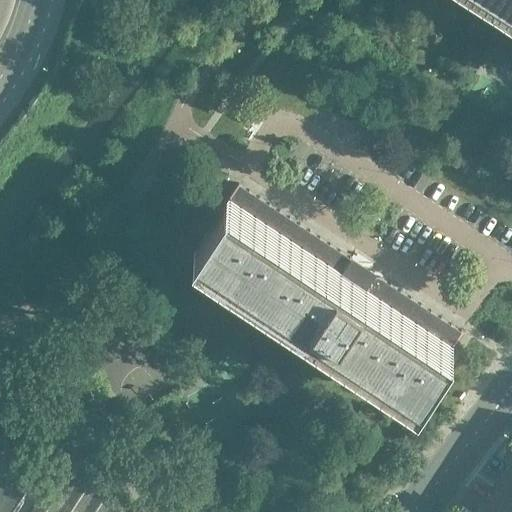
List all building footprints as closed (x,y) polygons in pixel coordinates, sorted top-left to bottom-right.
[(238,211),(250,191),(239,184),(226,203),(238,211)] [(248,217),(260,198),(250,191),(238,211),(248,217)] [(258,224),(270,204),(260,198),(248,217),(258,224)] [(385,308),(374,301),(362,293),(371,280),(372,279),(372,278),(369,277),(369,276),(352,274),(352,273),(345,269),(339,278),(328,270),(318,264),(308,257),(298,250),(288,244),(278,237),(268,230),(258,224),(248,217),(238,211),(226,203),(193,252),(206,260),(208,257),(246,283),(244,286),(267,301),(269,298),(282,307),(280,309),(292,317),(294,314),(307,323),(305,326),(331,343),(333,340),(346,349),(344,352),(367,367),(369,364),(407,389),(405,392),(418,400),(450,351),(438,343),(428,336),(417,329),(406,322),(396,315),(385,308)] [(268,230),(280,211),(270,204),(258,224),(268,230)] [(278,237),(290,218),(280,211),(268,230),(278,237)] [(288,244),(300,224),(290,218),(278,237),(288,244)] [(298,250),(310,231),(300,224),(288,244),(298,250)] [(308,257),(320,238),(310,231),(298,250),(308,257)] [(318,264),(330,244),(320,238),(308,257),(318,264)] [(328,270),(340,251),(330,244),(318,264),(328,270)] [(345,269),(352,258),(340,251),(328,270),(339,278),(345,269)] [(374,301),(387,282),(381,278),(379,277),(378,277),(376,277),(375,277),(374,277),(373,278),(372,278),(372,279),(371,280),(362,293),(374,301)] [(385,308),(398,289),(387,282),(374,301),(385,308)] [(396,315),(408,296),(398,289),(385,308),(396,315)] [(406,322),(419,303),(408,296),(396,315),(406,322)] [(417,329),(430,310),(419,303),(406,322),(417,329)] [(428,336),(440,317),(430,310),(417,329),(428,336)] [(438,343),(451,324),(440,317),(428,336),(438,343)] [(450,351),(463,332),(451,324),(438,343),(450,351)] [(3,511),(34,467),(34,466),(0,443),(0,511),(3,511)] [(125,511),(59,468),(30,511),(125,511)]
